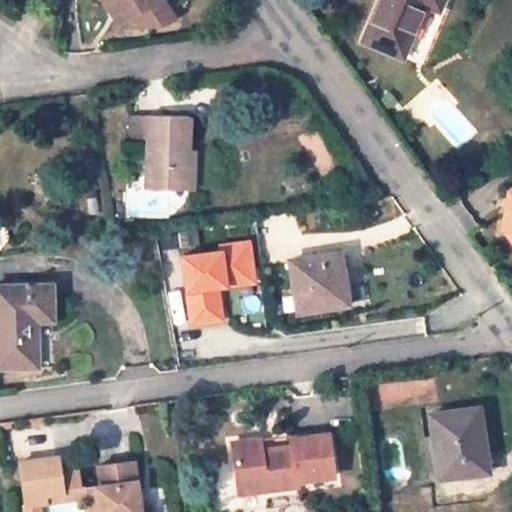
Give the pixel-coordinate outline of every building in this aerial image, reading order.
[(128,19),(134,27),(167,22),(175,17),(162,0),(101,0),(109,11),(118,5),(128,19)] [(442,0),(378,0),(361,41),(401,58),(424,5),(438,11),(442,0)] [(118,5),(109,11),(118,25),(128,19),(118,5)] [(146,189),(193,191),(194,152),(188,151),(189,117),(131,116),(130,141),(147,142),(146,189)] [(500,225),(511,227),(509,238),(511,242),(511,192),(505,191),(500,225)] [(181,256),(190,324),(221,320),(217,287),(225,286),(224,276),(239,274),(238,267),(251,265),(248,241),(218,245),(219,251),(181,256)] [(296,312),(347,305),(339,253),(289,260),(296,312)] [(224,276),(225,286),(254,282),(251,265),(238,267),(239,274),(224,276)] [(0,285),(0,368),(36,368),(36,321),(52,321),(51,285),(0,285)] [(459,476),(482,474),(480,457),(485,457),(478,409),(428,415),(437,473),(459,470),(459,476)] [(231,441),(237,481),(267,477),(269,487),(301,483),(301,477),(339,472),(333,428),(295,434),(296,443),(280,445),(280,452),(264,454),(261,437),(231,441)] [(47,491),(66,488),(66,486),(61,453),(23,458),(29,501),(48,498),(47,491)] [(149,511),(144,511),(137,458),(101,463),(103,481),(97,482),(100,511),(149,511)] [(266,478),(236,482),(238,492),(268,488),(266,478)] [(91,511),(100,511),(97,482),(87,483),(89,493),(91,511)] [(66,488),(47,491),(48,498),(89,493),(87,483),(66,486),(66,488)]
